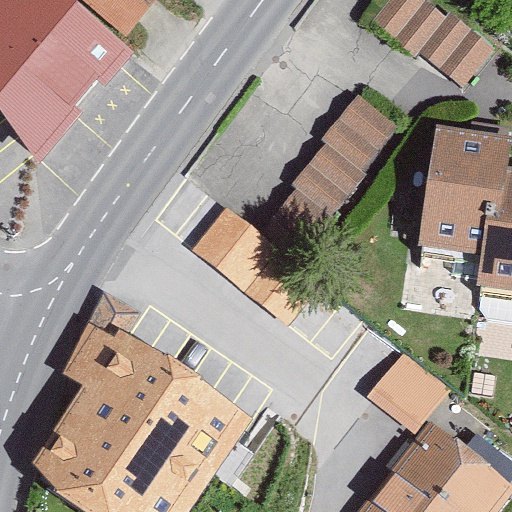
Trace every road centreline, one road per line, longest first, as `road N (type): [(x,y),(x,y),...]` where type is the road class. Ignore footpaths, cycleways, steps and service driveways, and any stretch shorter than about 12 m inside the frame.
road 1 (tertiary): [(25,364),(69,269),(265,0)]
road 2 (unknown): [(110,211),(354,429)]
road 3 (unknown): [(251,18),(292,50),(457,106)]
